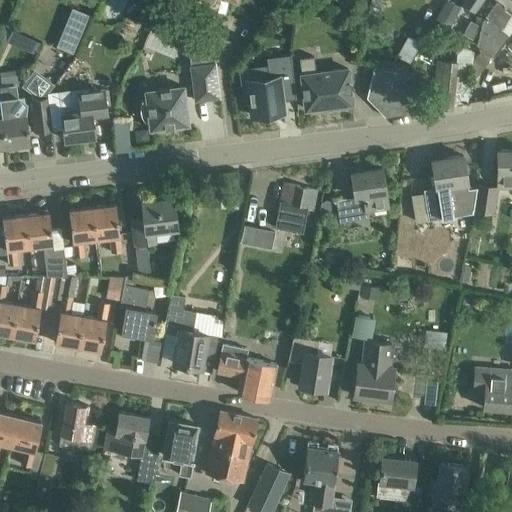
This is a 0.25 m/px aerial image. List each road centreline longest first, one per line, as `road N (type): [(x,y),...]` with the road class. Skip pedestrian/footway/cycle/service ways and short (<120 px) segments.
road 1 (residential): [(511,438),(0,360)]
road 2 (residential): [(511,115),(0,182)]
